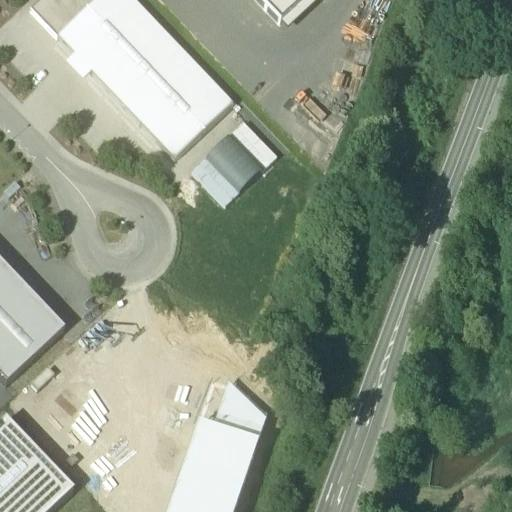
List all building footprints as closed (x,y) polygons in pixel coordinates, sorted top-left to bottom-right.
[(56,44),(101,0),(48,0),(30,17),(56,44)] [(122,0),(101,0),(56,44),(74,62),(68,68),(85,85),(90,80),(174,167),(231,112),(122,0)] [(244,0),(277,35),(314,0),(244,0)] [(241,132),(227,145),(260,179),(274,166),(241,132)] [(190,180),(223,215),(237,202),(203,168),(190,180)] [(0,387),(5,392),(62,337),(0,272),(0,387)] [(212,389),(196,436),(170,511),(233,511),(261,428),(228,394),(212,389)] [(0,435),(0,511),(61,511),(72,502),(5,430),(0,435)]
